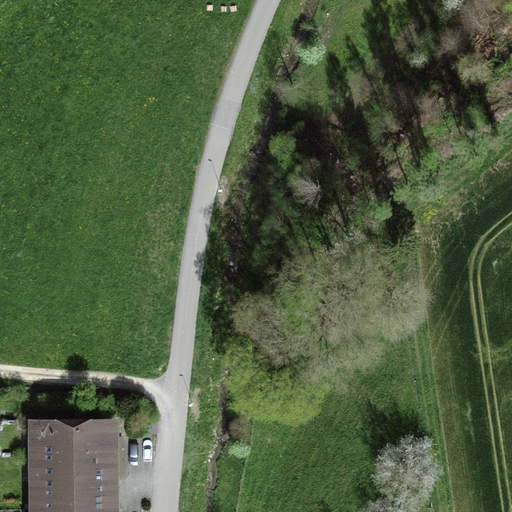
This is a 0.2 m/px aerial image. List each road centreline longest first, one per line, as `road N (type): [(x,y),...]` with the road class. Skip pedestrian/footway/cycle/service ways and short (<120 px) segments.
road 1 (residential): [(268,0),(208,175),(165,511)]
road 2 (track): [(511,130),(446,184),(407,244),(404,291),(437,511)]
